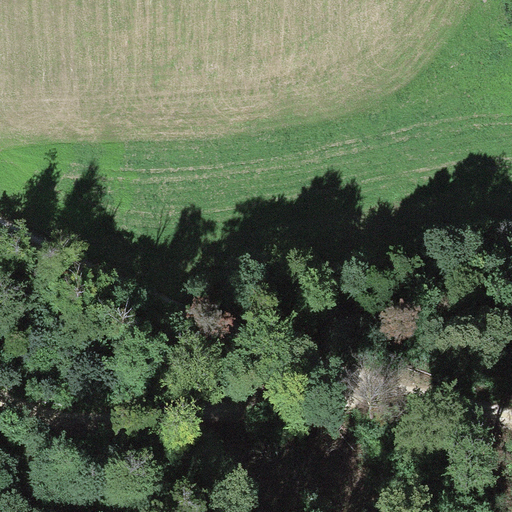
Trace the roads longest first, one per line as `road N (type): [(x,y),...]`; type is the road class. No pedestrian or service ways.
road 1 (track): [(0,226),(100,276),(396,392),(511,416)]
road 2 (track): [(396,392),(273,396),(127,420),(58,422),(0,394)]
